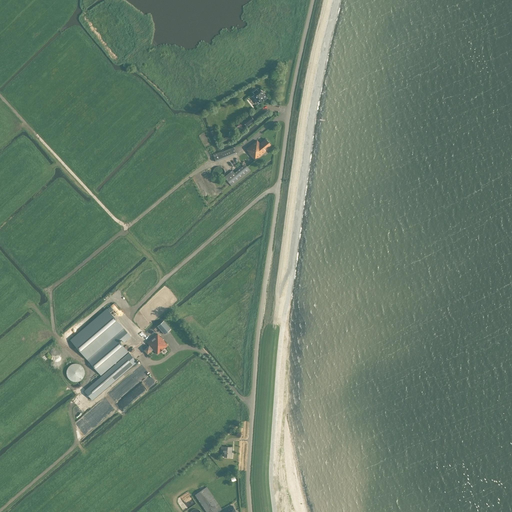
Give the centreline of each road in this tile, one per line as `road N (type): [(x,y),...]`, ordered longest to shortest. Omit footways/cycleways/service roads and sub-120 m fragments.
road 1 (tertiary): [(252,511),(260,327),(314,0)]
road 2 (track): [(0,96),(168,280)]
road 3 (track): [(128,230),(51,291),(55,335),(31,306),(23,309)]
